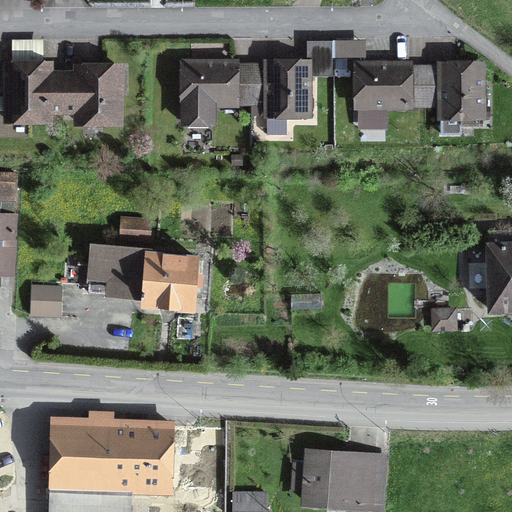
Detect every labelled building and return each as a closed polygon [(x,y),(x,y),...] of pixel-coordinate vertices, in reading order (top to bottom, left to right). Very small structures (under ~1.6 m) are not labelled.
[(213,103),(251,103),(251,71),(235,71),(235,63),(184,63),(184,121),(188,126),(208,126),(213,121),(213,103)] [(251,71),(251,103),(268,103),(267,134),(287,134),(287,114),(308,115),(308,63),(268,63),(268,71),(251,71)] [(49,120),(49,110),(64,110),(63,74),(50,74),(49,64),(7,64),(7,120),(49,120)] [(386,105),(425,105),(425,73),(409,73),(409,65),(357,65),(357,105),(359,105),(360,121),(386,120),(386,105)] [(441,73),(425,73),(425,105),(441,105),(441,134),(461,134),(461,116),(481,116),(481,65),(441,65),(441,73)] [(63,74),(64,110),(77,110),(77,122),(120,122),(119,67),(77,67),(77,74),(63,74)] [(0,200),(15,200),(17,174),(0,172),(0,200)] [(0,270),(12,271),(14,218),(0,217),(0,270)] [(121,237),(148,239),(149,221),(122,219),(121,237)] [(509,231),(489,231),(491,309),(511,308),(511,245),(510,245),(509,231)] [(92,245),(88,292),(144,297),(143,303),(193,307),(197,260),(149,255),(149,250),(92,245)] [(32,285),(31,315),(60,316),(62,287),(32,285)] [(291,294),(291,309),(321,308),(321,293),(291,294)] [(434,311),(434,328),(454,328),(454,310),(434,311)] [(56,420),(54,486),(127,489),(170,490),(172,424),(112,422),(112,412),(90,411),(90,421),(56,420)] [(41,451),(39,456),(41,461),(46,464),(51,462),(54,457),(52,452),(47,449),(41,451)] [(309,452),(306,502),(383,507),(386,458),(309,452)] [(41,467),(38,473),(40,478),(45,481),(50,479),(53,474),(51,468),(46,466),(41,467)] [(126,511),(127,489),(54,486),(52,511),(126,511)] [(234,492),(234,511),(264,511),(265,493),(234,492)]
